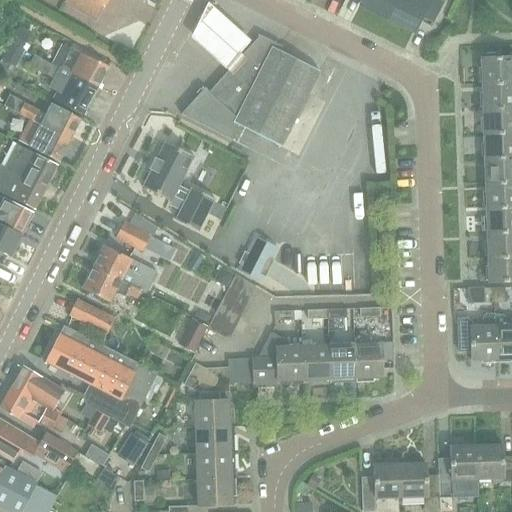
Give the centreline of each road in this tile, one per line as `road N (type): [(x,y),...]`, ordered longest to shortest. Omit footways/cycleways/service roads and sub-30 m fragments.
road 1 (unclassified): [(447,396),(431,89),(252,0)]
road 2 (tertiary): [(0,340),(175,0)]
road 3 (residential): [(275,511),(275,467),(447,396)]
